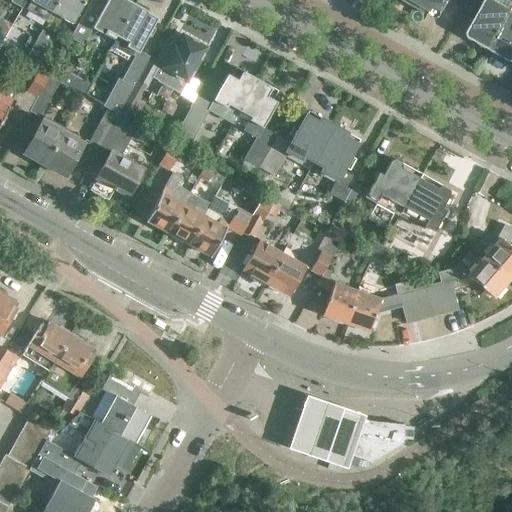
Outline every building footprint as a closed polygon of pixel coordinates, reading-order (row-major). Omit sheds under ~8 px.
[(52,11),(58,0),(31,0),(40,4),(35,14),(46,20),(52,11)] [(58,0),(52,11),(73,23),(85,0),(58,0)] [(112,39),(132,2),(127,0),(90,0),(69,37),(82,44),(92,27),(102,33),(112,39)] [(449,0),(418,0),(415,6),(436,17),(441,16),(449,0)] [(470,37),(490,48),(511,10),(511,2),(508,0),(485,0),(469,32),(470,37)] [(145,10),(132,2),(112,39),(118,42),(115,48),(128,55),(131,54),(133,51),(135,52),(155,17),(144,11),(145,10)] [(511,10),(490,48),(511,60),(511,59),(511,10)] [(12,24),(7,33),(0,45),(0,49),(7,54),(21,29),(12,24)] [(52,36),(53,33),(54,31),(45,26),(24,62),(32,67),(38,57),(40,59),(54,37),(52,36)] [(171,44),(160,66),(158,64),(148,58),(137,79),(147,85),(152,77),(157,80),(157,81),(193,100),(199,88),(184,80),(202,47),(180,34),(174,45),(171,44)] [(238,109),(256,78),(235,66),(230,75),(226,72),(211,98),(214,100),(208,111),(230,123),(238,109)] [(39,69),(26,91),(36,97),(48,75),(39,69)] [(88,83),(65,70),(58,82),(59,82),(82,95),(88,83)] [(58,82),(49,76),(30,110),(40,116),(59,82),(58,82)] [(276,89),(256,78),(238,109),(249,116),(248,119),(242,130),(254,137),(242,159),(258,167),(276,135),(261,126),(275,101),(271,98),(276,89)] [(147,85),(137,79),(130,92),(141,98),(147,85)] [(0,92),(0,120),(12,99),(14,94),(6,89),(4,94),(0,92)] [(142,168),(120,156),(137,126),(128,120),(141,98),(130,92),(94,156),(104,162),(88,189),(107,199),(113,187),(127,195),(142,168)] [(191,108),(179,130),(190,136),(202,114),(191,108)] [(96,150),(116,115),(106,109),(86,144),(96,150)] [(313,161),(333,125),(307,110),(298,127),(294,124),(288,135),(292,137),(289,142),(276,135),(258,167),(274,176),(287,152),(302,160),(304,156),(313,161)] [(43,165),(64,128),(42,116),(22,153),(43,165)] [(359,139),(333,125),(313,161),(323,167),(321,170),(337,180),(329,193),(343,202),(356,178),(342,170),(344,167),(349,169),(354,159),(350,156),(359,139)] [(85,140),(64,128),(43,165),(64,177),(85,140)] [(170,144),(158,165),(168,171),(180,150),(170,144)] [(398,216),(420,177),(402,167),(401,163),(394,159),(389,161),(382,174),(378,172),(374,179),(367,193),(367,195),(377,200),(375,204),(398,216)] [(205,164),(198,176),(207,181),(214,169),(205,164)] [(146,220),(167,232),(189,192),(176,185),(181,177),(172,172),(146,220)] [(420,177),(404,207),(427,219),(424,226),(434,231),(442,216),(443,216),(447,209),(442,207),(450,194),(449,189),(442,185),(438,187),(420,177)] [(272,201),(287,209),(294,196),(284,191),(276,194),(272,201)] [(188,244),(215,196),(214,195),(209,204),(189,192),(167,232),(188,244)] [(241,233),(242,231),(250,215),(215,196),(188,244),(210,256),(227,225),(241,233)] [(272,202),(261,196),(242,231),(253,236),(272,202)] [(483,257),(509,279),(511,275),(511,248),(507,244),(511,236),(511,228),(506,225),(499,237),(483,257)] [(265,283),(282,253),(259,240),(242,270),(252,276),(252,279),(260,284),(263,282),(265,283)] [(375,258),(382,245),(373,240),(366,253),(375,258)] [(321,276),(337,246),(331,243),(328,249),(323,246),(310,270),(321,276)] [(382,245),(375,258),(384,263),(391,250),(382,245)] [(304,266),(282,253),(265,283),(266,284),(266,288),(275,293),(278,290),(288,296),(304,266)] [(509,279),(483,257),(467,275),(457,278),(455,268),(439,272),(442,282),(450,280),(452,289),(476,282),(493,297),(509,279)] [(333,283),(321,276),(316,284),(330,292),(322,315),(345,323),(357,291),(333,283)] [(399,294),(413,290),(410,280),(395,284),(397,294),(380,299),(357,291),(345,323),(368,331),(375,312),(401,304),(399,294)] [(457,309),(452,289),(450,280),(442,282),(413,290),(399,294),(401,304),(407,323),(408,323),(408,322),(456,309),(456,310),(457,309)] [(0,357),(4,350),(0,347),(0,335),(2,333),(0,332),(14,310),(9,306),(12,301),(0,293),(0,357)] [(49,367),(69,335),(47,322),(44,328),(39,324),(26,345),(27,345),(23,350),(49,367)] [(90,348),(69,335),(49,367),(50,367),(41,382),(68,399),(61,409),(74,417),(87,396),(73,387),(79,378),(92,357),(87,354),(90,348)] [(0,357),(0,397),(20,365),(13,361),(16,357),(4,350),(0,357)] [(100,423),(128,439),(135,443),(150,415),(132,405),(140,391),(108,374),(100,389),(114,397),(100,423)] [(365,417),(305,397),(287,452),(346,472),(365,417)] [(25,428),(45,439),(50,430),(31,418),(25,428)] [(108,475),(128,439),(100,423),(93,419),(73,455),(45,440),(40,448),(37,454),(55,464),(73,474),(81,460),(108,475)] [(367,421),(367,420),(364,420),(364,421),(359,420),(348,453),(347,452),(346,455),(348,455),(349,454),(371,462),(402,442),(404,425),(367,421)] [(40,448),(45,440),(45,439),(25,428),(20,437),(40,448)] [(35,457),(37,454),(40,448),(20,437),(15,446),(35,457)] [(35,457),(15,446),(10,455),(30,466),(35,457)] [(30,466),(10,455),(8,454),(2,464),(24,476),(30,466)] [(2,464),(0,468),(0,475),(19,486),(24,476),(2,464)] [(44,508),(52,511),(86,511),(94,499),(68,484),(73,474),(55,464),(49,475),(59,481),(44,508)] [(0,487),(14,496),(19,486),(0,475),(0,487)] [(14,496),(0,487),(0,500),(9,505),(14,496)] [(5,511),(9,505),(0,500),(0,511),(5,511)]
